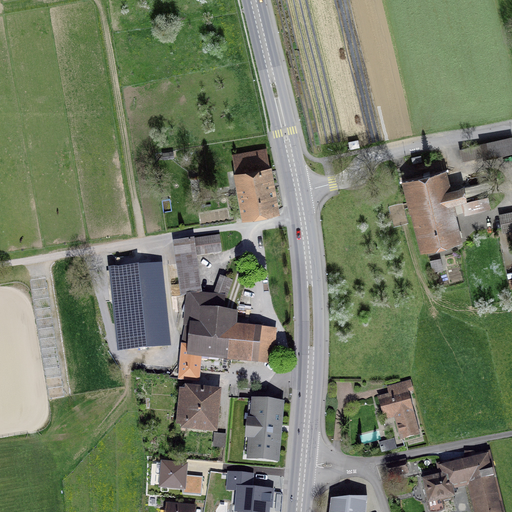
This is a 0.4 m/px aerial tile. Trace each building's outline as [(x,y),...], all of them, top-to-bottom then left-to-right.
[(511,138),(485,145),(488,160),(511,154),(511,138)] [(274,167),(235,174),(243,215),(281,208),(274,167)] [(406,183),(424,253),(464,243),(454,206),(469,202),(465,187),(453,190),(448,172),(406,183)] [(463,205),(465,215),(492,209),(489,199),(463,205)] [(511,212),(500,215),(503,233),(511,231),(511,212)] [(223,254),(221,237),(173,243),(180,295),(203,292),(199,258),(223,254)] [(163,262),(111,267),(119,349),(171,343),(163,262)] [(214,298),(188,297),(185,325),(194,325),(191,348),(190,357),(202,358),(278,367),(279,332),(239,327),(240,315),(226,313),(234,284),(222,280),(214,298)] [(190,357),(191,348),(182,347),(180,383),(201,385),(202,358),(190,357)] [(422,439),(408,382),(387,387),(389,396),(379,398),(385,423),(396,421),(401,444),(422,439)] [(224,393),(183,389),(179,431),(220,435),(224,393)] [(289,403),(250,398),(243,463),(282,467),(289,403)] [(424,481),(430,506),(456,500),(453,489),(471,484),(477,511),(504,511),(491,453),(440,465),(443,477),(424,481)] [(188,463),(161,460),(158,486),(184,489),(185,489),(187,475),(188,463)] [(390,468),(392,478),(409,474),(407,464),(390,468)] [(274,511),(276,491),(254,488),(256,474),(228,471),(226,491),(238,492),(235,511),(274,511)] [(203,476),(187,475),(185,489),(184,489),(183,493),(201,494),(203,476)] [(362,511),(364,500),(333,502),(331,511),(362,511)]
